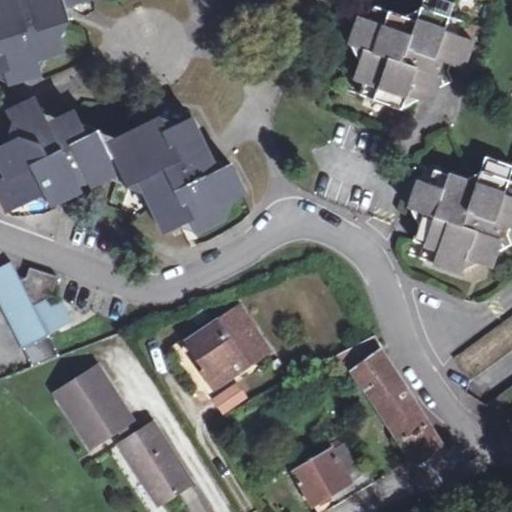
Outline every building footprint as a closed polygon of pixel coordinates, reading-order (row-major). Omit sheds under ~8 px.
[(0,0),(0,72),(8,70),(12,84),(41,75),(40,70),(47,57),(64,52),(56,24),(69,19),(79,5),(93,0),(0,0)] [(476,27),(450,18),(455,4),(444,0),(424,0),(420,10),(405,18),(390,13),(377,9),(373,21),(361,17),(351,47),(355,50),(359,63),(353,80),(365,84),(378,88),(374,100),(402,108),(420,101),(429,104),(434,89),(452,81),(447,70),(450,65),(463,69),(472,40),(476,27)] [(378,88),(365,84),(362,95),(374,100),(378,88)] [(118,139),(102,134),(101,132),(88,138),(74,111),(58,119),(44,114),(37,98),(9,111),(22,138),(0,149),(0,158),(3,165),(0,178),(0,192),(9,211),(47,193),(54,207),(81,193),(79,188),(90,181),(93,188),(110,179),(131,185),(138,181),(164,234),(191,220),(199,233),(227,220),(220,206),(246,193),(233,166),(231,167),(215,162),(193,120),(168,131),(161,118),(118,139)] [(466,181),(449,176),(445,189),(430,184),(420,181),(410,209),(418,226),(413,240),(424,245),(438,250),(434,263),(462,274),(478,264),(490,268),(496,253),(511,244),(511,242),(509,236),(510,229),(511,229),(511,195),(506,193),(510,183),(511,175),(511,165),(487,157),(482,170),(466,181)] [(435,170),(430,184),(445,189),(449,176),(435,170)] [(438,250),(424,245),(420,259),(434,263),(438,250)] [(46,337),(31,308),(19,283),(8,263),(0,267),(0,308),(22,350),(46,337)] [(65,326),(49,298),(56,276),(30,268),(25,280),(19,283),(31,308),(46,337),(65,326)] [(243,307),(235,312),(252,337),(261,332),(243,307)] [(252,337),(235,312),(191,340),(209,367),(205,370),(215,386),(272,348),(261,332),(252,337)] [(511,318),(456,360),(470,382),(511,351),(511,318)] [(407,451),(438,436),(418,404),(380,351),(385,348),(376,336),(328,360),(338,381),(356,372),(392,424),(407,451)] [(46,337),(22,350),(30,366),(57,357),(46,337)] [(121,416),(128,412),(99,367),(57,392),(91,448),(119,431),(126,426),(121,416)] [(235,381),(209,395),(218,411),(244,397),(235,381)] [(511,387),(499,396),(511,413),(511,387)] [(139,432),(128,412),(121,416),(126,426),(119,431),(125,441),(139,432)] [(155,421),(139,432),(125,441),(120,444),(137,472),(140,471),(162,504),(195,483),(155,421)] [(438,436),(407,451),(412,461),(414,464),(445,450),(438,436)] [(329,445),(331,450),(341,445),(338,439),(329,445)] [(345,443),(341,445),(331,450),(294,470),(314,504),(351,483),(350,481),(363,474),(345,443)]
